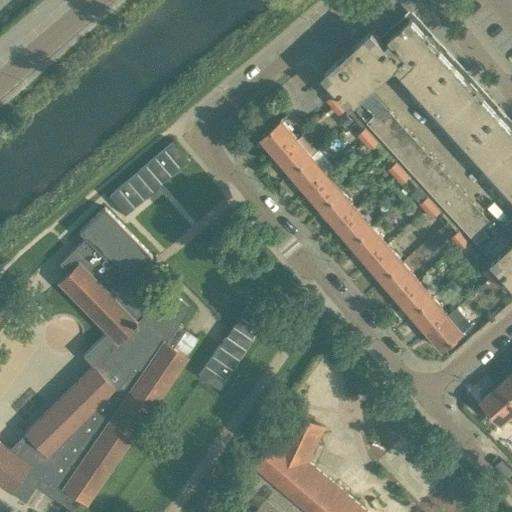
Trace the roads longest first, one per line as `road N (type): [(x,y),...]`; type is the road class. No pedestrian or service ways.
road 1 (residential): [(354,0),(205,134),(328,288)]
road 2 (residential): [(172,511),(328,288)]
road 3 (residential): [(328,288),(422,394)]
road 4 (residential): [(422,394),(511,486)]
road 5 (residential): [(0,82),(91,0)]
